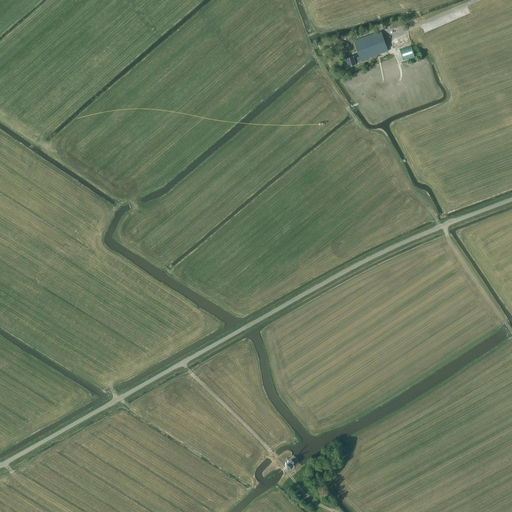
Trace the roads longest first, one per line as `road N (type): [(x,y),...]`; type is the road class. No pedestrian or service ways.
road 1 (unclassified): [(0,466),(398,246),(511,201)]
road 2 (track): [(183,361),(307,497),(332,511)]
